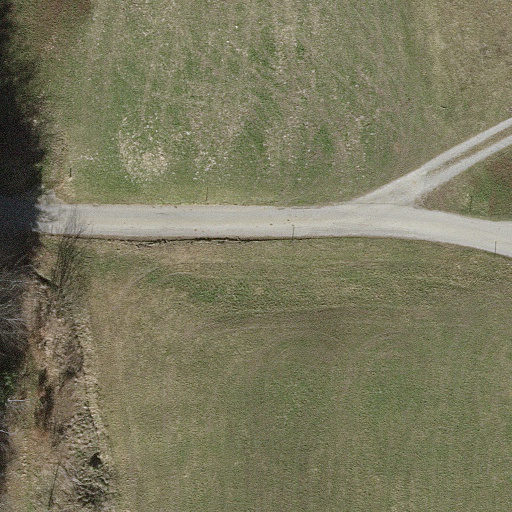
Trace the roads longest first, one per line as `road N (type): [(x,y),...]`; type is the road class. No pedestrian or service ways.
road 1 (track): [(0,211),(27,223),(342,219),(511,257)]
road 2 (track): [(511,139),(342,219),(511,226)]
